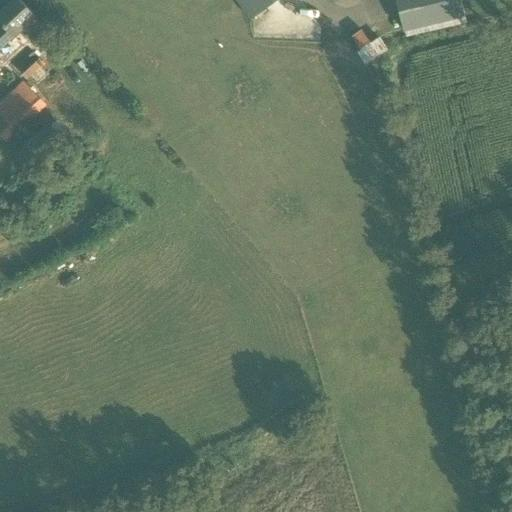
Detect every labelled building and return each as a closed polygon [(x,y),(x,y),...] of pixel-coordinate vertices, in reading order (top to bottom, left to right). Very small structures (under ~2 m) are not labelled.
[(44,25),(21,0),(11,0),(0,10),(0,21),(2,24),(0,26),(0,47),(13,36),(22,28),(30,37),(44,25)] [(276,0),(237,0),(252,18),(276,0)] [(395,0),(403,29),(464,15),(460,0),(395,0)] [(45,63),(28,45),(8,64),(20,77),(22,74),(27,79),(45,63)] [(0,132),(7,141),(46,105),(23,81),(0,101),(0,132)]
